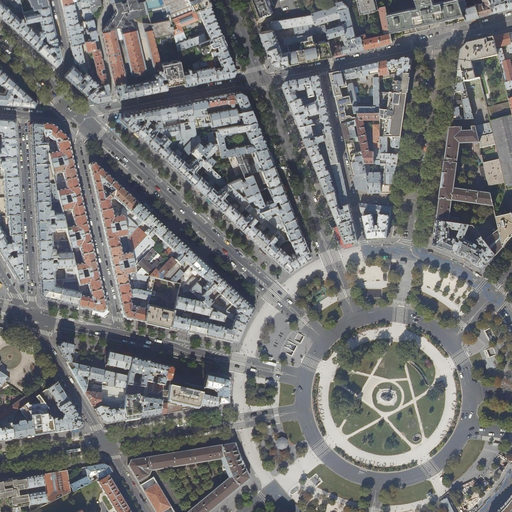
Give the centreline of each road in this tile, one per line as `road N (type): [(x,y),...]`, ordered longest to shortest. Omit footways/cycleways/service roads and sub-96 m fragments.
road 1 (secondary): [(91,125),(325,340)]
road 2 (secondary): [(355,319),(259,78)]
road 3 (residential): [(115,334),(76,143),(91,125)]
road 4 (secondary): [(303,410),(105,443)]
road 5 (residential): [(22,114),(29,313)]
road 6 (primary): [(305,378),(115,334)]
road 7 (residential): [(105,443),(29,313)]
road 8 (residential): [(259,78),(115,106)]
road 9 (residential): [(321,66),(352,196)]
road 10 (residential): [(439,38),(321,66)]
